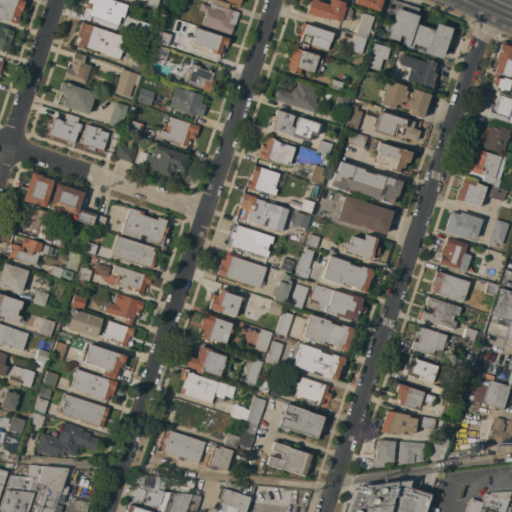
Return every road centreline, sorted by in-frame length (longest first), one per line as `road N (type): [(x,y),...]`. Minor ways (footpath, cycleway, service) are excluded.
road 1 (residential): [(273,0),(108,511)]
road 2 (residential): [(490,10),(323,511)]
road 3 (residential): [(207,213),(0,143)]
road 4 (residential): [(58,0),(0,178)]
